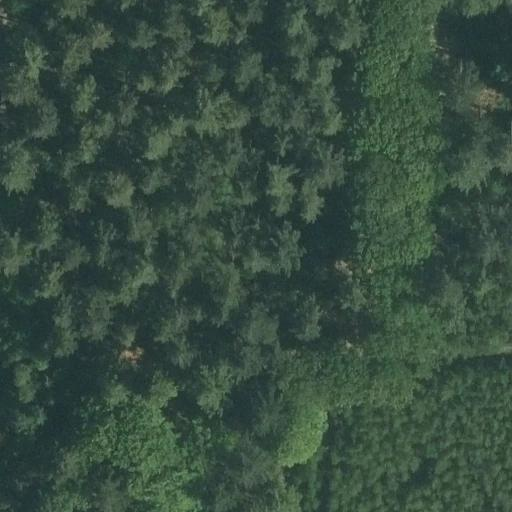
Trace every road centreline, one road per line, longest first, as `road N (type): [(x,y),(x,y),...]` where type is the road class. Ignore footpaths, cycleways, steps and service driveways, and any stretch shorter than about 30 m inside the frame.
road 1 (track): [(0,226),(3,248),(35,300),(103,373),(319,364)]
road 2 (track): [(401,0),(400,359)]
road 3 (track): [(319,364),(511,353)]
road 4 (track): [(3,0),(0,149)]
road 5 (track): [(319,364),(323,511)]
